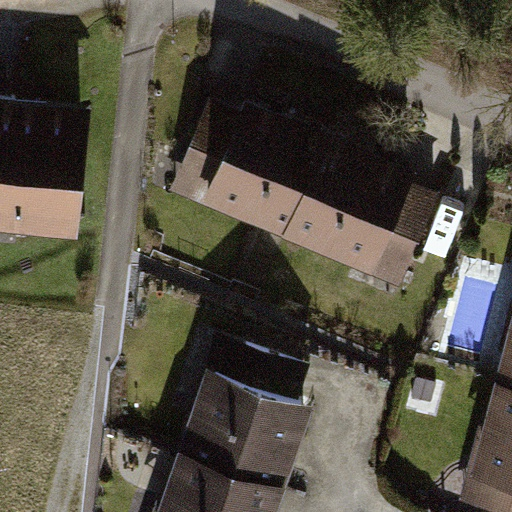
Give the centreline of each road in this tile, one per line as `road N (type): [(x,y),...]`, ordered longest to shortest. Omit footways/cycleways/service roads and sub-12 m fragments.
road 1 (track): [(166,0),(142,57),(95,511)]
road 2 (unclassified): [(183,0),(223,24),(511,133)]
